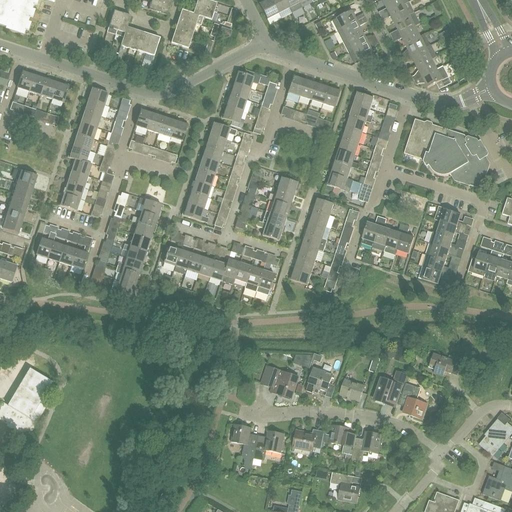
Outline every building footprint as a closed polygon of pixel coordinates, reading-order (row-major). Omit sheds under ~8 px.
[(0,0),(0,26),(9,29),(8,31),(24,36),(35,0),(0,0)] [(197,0),(195,7),(214,13),(217,4),(203,0),(197,0)] [(280,19),(278,14),(270,0),(265,0),(266,1),(259,5),(267,20),(269,24),(280,19)] [(284,0),(270,0),(278,14),(289,9),(291,13),(284,0)] [(297,0),(284,0),(291,13),(302,8),(297,0)] [(381,17),(404,5),(409,3),(407,0),(387,0),(383,2),(386,9),(378,13),(381,17)] [(167,16),(170,7),(151,1),(149,10),(167,16)] [(394,24),(409,16),(404,5),(381,17),(383,21),(391,17),(394,24)] [(211,21),(214,13),(195,7),(193,15),(199,17),(203,19),(211,21)] [(352,12),(348,13),(346,9),(334,15),(336,20),(333,21),(339,32),(366,19),(363,14),(355,19),(352,12)] [(115,35),(122,14),(114,11),(107,32),(115,35)] [(193,15),(181,11),(179,19),(196,25),(201,27),(203,19),(199,17),(193,15)] [(127,28),(131,17),(122,14),(115,35),(123,38),(125,34),(127,28)] [(392,39),(415,27),(420,25),(414,14),(409,16),(394,24),(398,31),(390,35),(392,39)] [(193,33),(196,25),(179,19),(176,28),(193,33)] [(344,43),(363,33),(360,27),(368,23),(366,19),(339,32),(344,43)] [(405,45),(420,38),(415,27),(392,39),(394,43),(402,39),(405,45)] [(135,31),(127,28),(125,34),(123,38),(120,46),(129,49),(135,31)] [(191,41),(193,33),(176,28),(173,36),(191,41)] [(221,28),(219,35),(230,38),(232,31),(221,28)] [(137,52),(143,33),(135,31),(129,49),(137,52)] [(151,36),(144,34),(143,33),(137,52),(145,55),(151,36)] [(350,54),(377,40),(374,36),(366,40),(363,33),(344,43),(350,54)] [(151,36),(145,55),(154,57),(160,39),(151,36)] [(188,50),(191,41),(173,36),(171,44),(188,50)] [(403,60),(430,46),(424,36),(420,38),(405,45),(409,52),(401,56),(403,60)] [(355,65),(359,63),(374,55),(371,48),(379,44),(377,40),(350,54),(355,65)] [(333,49),(329,41),(324,43),(329,51),(333,49)] [(416,67),(431,59),(436,57),(431,46),(430,46),(403,60),(405,65),(413,60),(416,67)] [(335,53),(330,55),(333,60),(335,61),(338,60),(335,53)] [(414,82),(437,70),(431,59),(416,67),(420,74),(412,78),(414,82)] [(451,84),(442,67),(437,70),(414,82),(416,86),(424,82),(427,89),(437,84),(440,89),(451,84)] [(234,85),(250,90),(252,83),(258,85),(261,76),(246,71),(245,75),(238,73),(234,85)] [(29,93),(34,76),(22,72),(17,89),(29,93)] [(40,96),(45,80),(34,76),(29,93),(40,96)] [(299,97),(305,81),(293,77),(288,93),(299,97)] [(275,89),(276,85),(278,82),(270,79),(268,87),(275,89)] [(52,100),(57,84),(45,80),(40,96),(52,100)] [(311,101),(316,85),(305,81),(299,97),(311,101)] [(57,84),(52,100),(63,104),(69,88),(57,84)] [(246,101),(250,90),(234,85),(230,96),(246,101)] [(322,105),(328,88),(316,85),(311,101),(322,105)] [(328,88),(322,105),(334,108),(339,92),(328,88)] [(88,101),(104,106),(108,94),(92,89),(88,101)] [(353,105),(370,111),(374,99),(357,94),(353,105)] [(251,103),(246,101),(230,96),(226,108),(243,113),(247,114),(251,103)] [(101,118),(104,106),(88,101),(84,113),(101,118)] [(368,116),(370,111),(353,105),(350,117),(366,122),(372,124),(374,118),(368,116)] [(240,120),(243,113),(226,108),(222,119),(231,122),(230,126),(240,129),(243,121),(240,120)] [(152,115),(144,112),(141,111),(135,127),(147,131),(152,115)] [(97,129),(101,118),(84,113),(81,124),(97,129)] [(159,135),(164,118),(152,115),(147,131),(159,135)] [(362,134),(366,122),(350,117),(346,128),(362,134)] [(170,138),(175,122),(164,118),(159,135),(170,138)] [(466,138),(464,136),(415,120),(404,155),(424,161),(423,163),(427,169),(429,167),(431,171),(432,172),(433,172),(434,173),(435,174),(436,175),(438,176),(439,176),(441,177),(442,177),(444,177),(446,177),(448,176),(449,176),(451,175),(455,181),(482,190),(490,166),(490,165),(490,164),(489,163),(482,152),(483,151),(484,151),(484,150),(485,150),(485,149),(485,148),(484,148),(484,147),(480,141),(478,142),(477,140),(468,137),(467,137),(466,138)] [(175,122),(170,138),(182,142),(187,126),(175,122)] [(93,141),(97,129),(81,124),(77,136),(93,141)] [(236,131),(230,129),(213,124),(210,136),(226,141),(228,134),(235,137),(236,131)] [(260,136),(261,132),(263,128),(255,125),(254,129),(253,133),(260,136)] [(359,145),(362,134),(346,128),(342,140),(359,145)] [(89,152),(93,141),(77,136),(73,147),(89,152)] [(222,153),(226,141),(210,136),(206,147),(222,153)] [(355,157),(359,145),(342,140),(339,151),(355,157)] [(86,164),(89,152),(73,147),(69,159),(75,161),(75,160),(86,164)] [(218,164),(222,153),(206,147),(202,159),(218,164)] [(353,163),(355,157),(339,151),(335,163),(351,168),(358,170),(360,165),(353,163)] [(215,175),(218,164),(202,159),(198,170),(215,175)] [(91,165),(86,164),(75,160),(75,161),(71,172),(88,177),(91,165)] [(347,180),(351,168),(335,163),(331,174),(347,180)] [(211,187),(215,175),(198,170),(195,182),(211,187)] [(17,184),(33,189),(37,177),(21,172),(18,181),(16,180),(15,183),(17,184)] [(85,184),(88,177),(71,172),(68,183),(84,189),(88,190),(89,187),(88,185),(85,184)] [(347,180),(331,174),(327,186),(334,188),(344,191),(349,193),(353,182),(347,180)] [(277,190),(293,196),(297,184),(281,179),(277,190)] [(207,199),(211,187),(195,182),(191,193),(207,199)] [(80,200),(84,189),(68,183),(64,195),(80,200)] [(29,200),(33,189),(17,184),(15,192),(13,191),(12,195),(14,195),(29,200)] [(361,193),(360,197),(359,201),(366,203),(371,188),(363,185),(361,193)] [(327,186),(325,195),(329,196),(331,197),(334,188),(327,186)] [(290,207),(293,196),(277,190),(273,202),(290,207)] [(204,210),(207,199),(191,193),(187,205),(204,210)] [(25,211),(29,200),(14,195),(11,203),(9,203),(8,206),(10,207),(10,206),(25,211)] [(76,212),(80,200),(64,195),(60,207),(76,212)] [(157,218),(161,206),(140,199),(138,204),(143,206),(141,212),(144,213),(157,218)] [(511,226),(511,200),(507,199),(502,215),(510,218),(508,225),(511,226)] [(313,211),(330,217),(334,205),(317,200),(313,211)] [(286,219),(290,207),(273,202),(270,213),(286,219)] [(201,217),(204,210),(187,205),(183,217),(200,222),(207,224),(209,219),(201,217)] [(22,223),(25,211),(10,206),(10,207),(7,215),(5,214),(4,217),(6,218),(22,223)] [(335,218),(330,217),(313,211),(310,223),(326,228),(331,230),(335,218)] [(468,231),(469,227),(458,223),(461,216),(444,211),(442,217),(437,215),(435,221),(440,222),(465,230),(468,231)] [(137,224),(144,226),(154,229),(157,218),(144,213),(141,212),(139,219),(133,217),(131,222),(132,222),(137,224)] [(282,230),(286,219),(270,213),(266,212),(262,223),(266,225),(282,230)] [(373,248),(382,219),(377,217),(375,226),(367,223),(361,244),(373,248)] [(18,235),(22,223),(6,218),(4,226),(2,225),(0,229),(18,235)] [(384,253),(391,231),(384,229),(386,220),(382,219),(373,248),(372,249),(384,253)] [(282,230),(266,225),(262,223),(257,222),(256,227),(264,230),(262,236),(278,242),(282,230)] [(464,235),(465,230),(440,222),(437,234),(453,239),(455,232),(464,235)] [(322,240),(326,228),(310,223),(306,234),(322,240)] [(154,229),(144,226),(137,224),(134,235),(144,239),(150,241),(154,229)] [(395,257),(397,251),(405,226),(400,225),(398,233),(391,231),(384,253),(395,257)] [(405,226),(397,251),(409,255),(414,239),(407,236),(409,228),(405,226)] [(55,237),(56,234),(51,233),(48,241),(41,239),(36,256),(48,259),(53,243),(55,237)] [(462,255),(463,255),(464,251),(459,249),(451,246),(453,239),(437,234),(432,233),(429,244),(433,245),(462,255)] [(327,241),(322,240),(306,234),(302,246),(318,251),(324,253),(327,241)] [(150,241),(144,239),(134,235),(130,247),(144,251),(146,252),(150,241)] [(110,253),(114,242),(106,239),(105,243),(103,242),(101,250),(110,253)] [(64,247),(65,247),(65,244),(61,243),(60,245),(53,243),(48,259),(59,263),(64,247)] [(180,251),(173,249),(174,246),(169,244),(163,263),(175,267),(180,251)] [(144,251),(130,247),(124,245),(122,250),(128,252),(126,258),(142,264),(144,260),(146,252),(144,251)] [(461,259),(462,255),(433,245),(429,257),(446,262),(448,255),(456,258),(461,259)] [(315,263),(318,251),(302,246),(298,257),(315,263)] [(76,251),(77,248),(72,247),(71,249),(65,247),(64,247),(59,263),(71,267),(76,251)] [(82,271),(88,252),(89,249),(85,247),(83,253),(76,251),(71,267),(82,271)] [(192,255),(192,254),(185,252),(186,250),(181,248),(180,251),(175,267),(187,271),(192,255)] [(490,257),(483,255),(484,252),(479,251),(477,260),(472,259),(468,272),(469,272),(484,277),(483,278),(484,278),(490,257)] [(500,254),(492,251),(490,257),(484,278),(495,282),(502,261),(502,258),(503,258),(504,255),(500,254)] [(203,258),(196,256),(197,253),(192,252),(192,254),(192,255),(187,271),(198,275),(203,258)] [(215,262),(208,260),(209,257),(204,256),(203,258),(198,275),(210,278),(215,262)] [(443,269),(446,262),(429,257),(425,256),(421,267),(425,268),(455,278),(456,274),(443,269)] [(311,274),(315,263),(298,257),(295,269),(311,274)] [(139,275),(142,264),(126,258),(124,265),(118,263),(117,268),(139,275)] [(233,259),(229,258),(228,260),(226,266),(223,276),(223,277),(221,282),(229,285),(231,279),(234,280),(240,264),(239,264),(233,262),(233,259)] [(507,260),(503,258),(502,258),(502,261),(495,282),(497,277),(508,281),(507,284),(507,285),(511,268),(511,264),(506,262),(507,260)] [(226,266),(219,264),(220,261),(215,259),(215,262),(210,278),(221,282),(223,277),(223,276),(226,266)] [(251,268),(244,265),(245,263),(240,261),(239,264),(240,264),(234,280),(246,284),(251,268)] [(5,263),(0,278),(0,279),(11,283),(17,265),(13,263),(12,266),(5,263)] [(265,264),(262,271),(263,271),(257,288),(269,292),(275,275),(267,273),(268,270),(269,270),(270,266),(265,264)] [(263,271),(262,271),(256,269),(256,267),(252,265),(251,268),(246,284),(244,289),(256,293),(257,288),(263,271)] [(135,287),(139,275),(117,268),(116,271),(117,274),(121,275),(119,281),(135,287)] [(454,282),(455,278),(425,268),(422,280),(438,285),(440,278),(454,282)] [(307,286),(311,274),(295,269),(291,281),(307,286)] [(95,291),(97,287),(99,288),(100,284),(92,281),(90,289),(95,291)] [(131,299),(135,287),(119,281),(117,288),(112,287),(111,292),(131,299)] [(232,296),(231,299),(231,300),(239,303),(239,302),(241,298),(240,297),(239,297),(239,296),(234,294),(234,296),(233,297),(232,296)] [(314,355),(312,361),(320,364),(322,357),(314,355)] [(457,376),(461,364),(462,361),(449,356),(448,360),(433,355),(430,365),(436,367),(434,374),(443,378),(445,372),(457,376)] [(375,374),(379,364),(380,360),(373,358),(369,372),(375,374)] [(299,378),(278,371),(267,367),(261,385),(272,389),(273,387),(279,389),(277,395),(291,400),(299,378)] [(313,369),(306,392),(312,394),(313,391),(318,393),(319,390),(327,393),(332,376),(313,369)] [(1,402),(0,403),(0,420),(28,438),(48,405),(41,401),(52,383),(30,370),(8,406),(1,402)] [(374,401),(388,405),(395,408),(406,376),(397,373),(394,384),(381,380),(374,401)] [(345,380),(340,396),(359,402),(364,387),(345,380)] [(427,406),(417,402),(421,389),(406,384),(398,406),(405,408),(403,414),(422,420),(427,406)] [(494,428),(479,445),(493,457),(511,434),(511,428),(507,424),(505,427),(497,420),(493,426),(494,428)] [(254,460),(258,440),(250,438),(252,429),(234,425),(231,443),(244,445),(241,457),(245,462),(244,467),(247,471),(251,472),(254,460)] [(322,442),(328,443),(343,446),(342,454),(352,456),(355,443),(355,440),(347,439),(349,429),(332,426),(330,437),(324,435),(322,442)] [(321,449),(322,442),(324,435),(324,433),(313,430),(312,434),(296,431),(293,449),(320,454),(321,449)] [(258,440),(254,460),(264,462),(266,452),(281,455),(285,435),(267,432),(265,441),(258,440)] [(355,443),(352,456),(351,461),(362,463),(364,452),(379,455),(382,436),(365,432),(363,444),(355,443)] [(489,477),(482,495),(500,502),(504,490),(511,492),(511,469),(509,469),(505,467),(500,481),(489,477)] [(332,473),(330,484),(341,486),(338,501),(357,505),(361,487),(349,485),(350,477),(332,473)] [(298,511),(302,494),(292,492),(291,496),(289,496),(287,504),(289,505),(287,511),(298,511)] [(429,502),(426,511),(428,511),(454,511),(459,502),(437,494),(433,503),(429,502)] [(504,511),(505,510),(485,503),(483,509),(470,504),(466,511),(504,511)]
